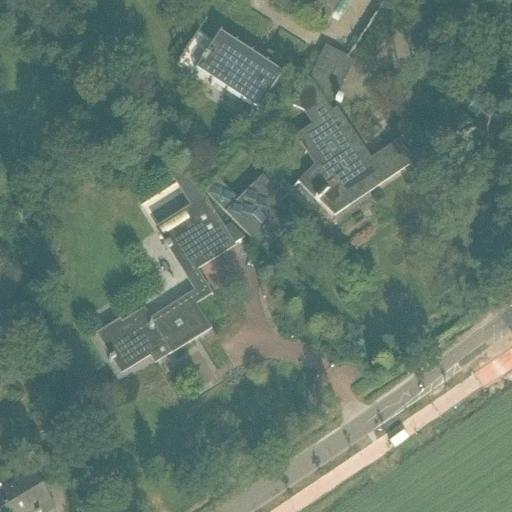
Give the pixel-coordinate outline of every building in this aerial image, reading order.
[(296,0),(291,9),(321,29),(339,0),(296,0)] [(194,73),(258,115),(283,76),(282,75),(280,77),(218,37),(194,73)] [(307,82),(295,108),(304,112),(313,127),(295,139),(313,167),(297,183),(317,203),(320,201),(333,214),(346,206),(344,203),(374,183),(377,187),(410,165),(397,145),(368,165),(345,131),(347,130),(336,113),(332,115),(329,110),(352,62),(325,49),(308,83),(307,82)] [(428,74),(441,87),(454,75),(441,62),(428,74)] [(409,119),(414,107),(400,100),(394,112),(409,119)] [(204,194),(262,253),(293,223),(276,206),(290,192),(268,171),(237,202),(217,182),(204,194)] [(184,215),(188,222),(162,237),(167,245),(165,246),(168,252),(170,250),(186,276),(213,260),(204,246),(224,234),(222,232),(204,202),(184,215)] [(229,227),(222,232),(224,234),(232,247),(242,240),(229,227)] [(166,356),(207,331),(188,299),(148,324),(142,314),(120,327),(118,325),(98,337),(111,358),(107,360),(109,364),(113,362),(121,373),(150,356),(154,363),(160,360),(154,350),(160,346),(166,356)] [(30,417),(41,443),(51,439),(40,413),(30,417)] [(0,492),(0,511),(30,511),(32,511),(46,511),(52,509),(31,474),(0,492)]
